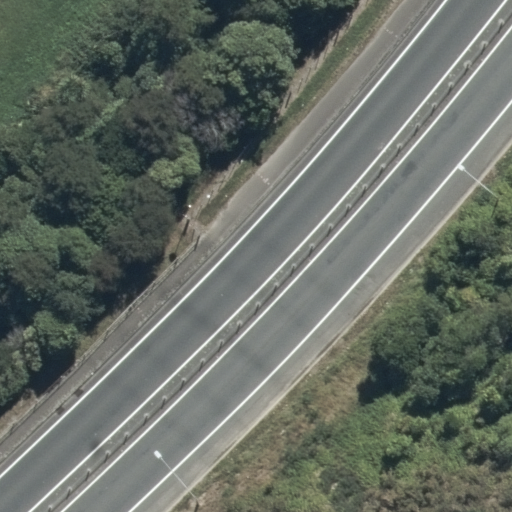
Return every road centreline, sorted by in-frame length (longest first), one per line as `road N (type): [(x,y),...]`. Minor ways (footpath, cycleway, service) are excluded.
road 1 (secondary): [(0,504),(239,271),(472,0)]
road 2 (secondary): [(511,57),(434,156),(166,443),(91,511)]
